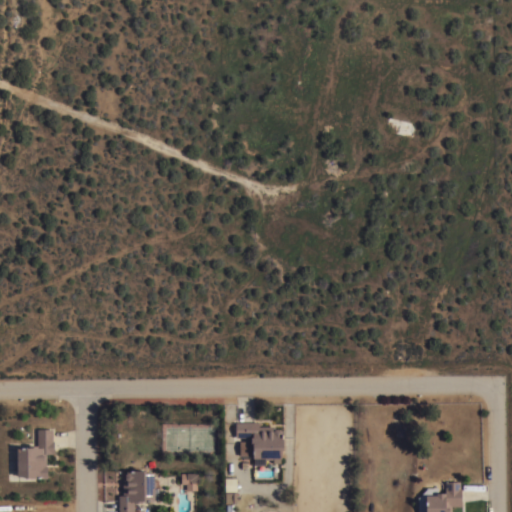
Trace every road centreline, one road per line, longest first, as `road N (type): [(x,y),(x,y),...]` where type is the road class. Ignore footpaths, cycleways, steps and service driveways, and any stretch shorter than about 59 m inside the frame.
road 1 (residential): [(0,382),(494,384)]
road 2 (residential): [(85,382),(87,511)]
road 3 (residential): [(494,384),(494,511)]
